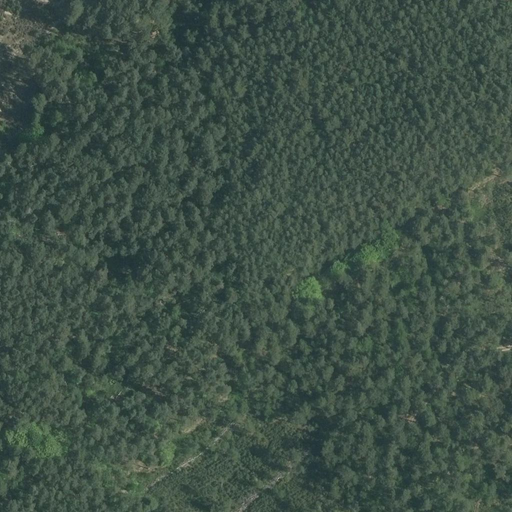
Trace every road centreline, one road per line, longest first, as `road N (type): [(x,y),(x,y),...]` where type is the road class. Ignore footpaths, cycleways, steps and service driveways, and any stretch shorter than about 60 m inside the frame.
road 1 (track): [(511,348),(467,356),(446,372),(350,511)]
road 2 (track): [(145,511),(75,454),(0,451)]
